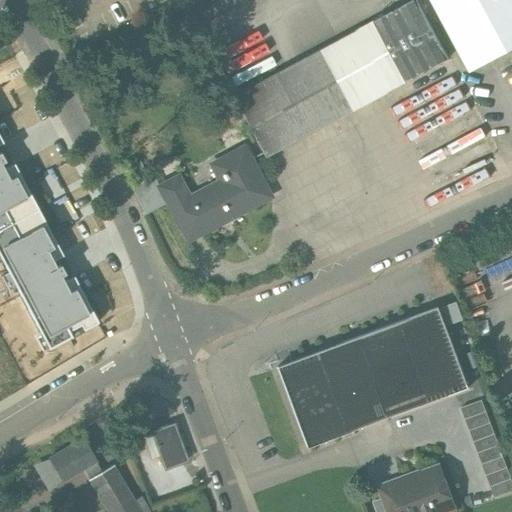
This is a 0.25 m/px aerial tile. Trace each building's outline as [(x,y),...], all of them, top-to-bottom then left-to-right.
[(417,0),(414,0),(233,97),(265,157),(449,59),(417,0)] [(511,0),(430,0),(469,72),(511,50),(511,51),(511,0)] [(438,179),(502,148),(477,99),(442,116),(448,130),(430,139),(425,129),(416,134),(438,179)] [(0,229),(33,212),(26,198),(30,196),(13,164),(3,169),(0,163),(4,161),(0,154),(0,144),(2,143),(0,138),(0,229)] [(221,179),(187,197),(176,176),(156,186),(185,241),(205,231),(204,229),(225,217),(226,219),(239,213),(232,199),(256,186),(250,174),(256,170),(242,143),(211,159),(221,179)] [(285,228),(329,214),(327,206),(283,220),(285,228)] [(41,226),(33,212),(0,229),(0,248),(4,256),(0,257),(41,335),(43,334),(50,348),(71,337),(68,332),(80,325),(83,330),(97,323),(73,277),(63,282),(60,276),(64,274),(59,265),(55,267),(52,261),(62,256),(45,224),(41,226)] [(437,307),(277,368),(307,448),(467,388),(437,307)] [(511,491),(511,484),(481,401),(461,408),(494,498),(511,491)] [(173,426),(152,433),(166,469),(187,461),(173,426)] [(46,459),(61,485),(81,473),(94,466),(79,440),(46,459)] [(81,473),(86,482),(99,475),(94,466),(81,473)] [(99,475),(86,482),(104,511),(137,511),(111,468),(99,475)] [(439,469),(413,478),(412,477),(380,489),(388,511),(399,507),(400,511),(444,511),(453,509),(439,469)]
